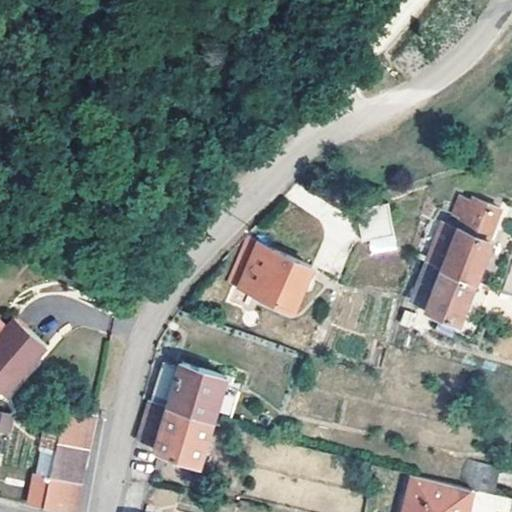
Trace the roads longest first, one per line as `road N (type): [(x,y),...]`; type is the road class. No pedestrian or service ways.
road 1 (residential): [(504,0),(470,53),(321,134),(193,254),(145,335),(106,511)]
road 2 (track): [(428,0),(327,111),(321,134)]
